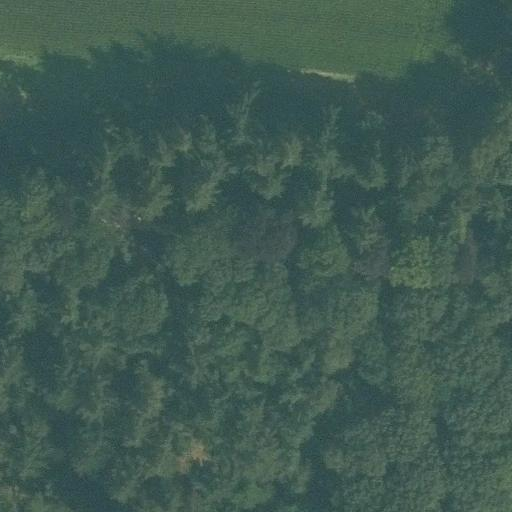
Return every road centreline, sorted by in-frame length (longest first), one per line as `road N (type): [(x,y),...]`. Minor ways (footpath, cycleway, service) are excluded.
road 1 (track): [(475,261),(0,210)]
road 2 (track): [(389,252),(344,511)]
